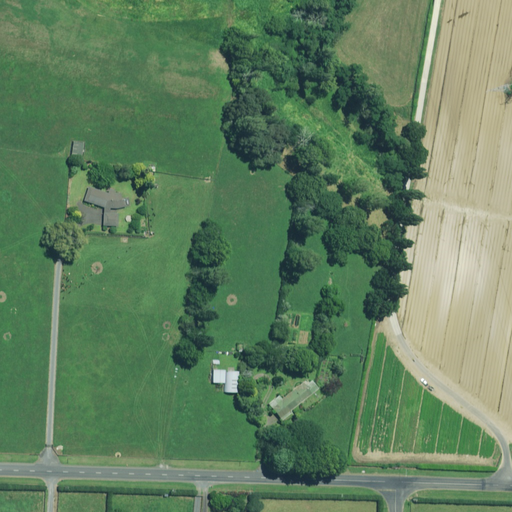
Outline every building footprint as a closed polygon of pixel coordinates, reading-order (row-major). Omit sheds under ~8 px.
[(83,142),(73,141),(71,157),(82,158),(83,142)] [(109,193),(88,186),(84,202),(103,208),(103,226),(117,227),(118,214),(111,213),(111,208),(121,208),(122,194),(109,193)] [(224,383),(225,371),(213,370),(213,383),(224,383)] [(237,372),(227,372),(227,393),(236,393),(237,372)] [(314,393),(305,381),(271,407),(282,421),(292,413),(290,411),(314,393)]
